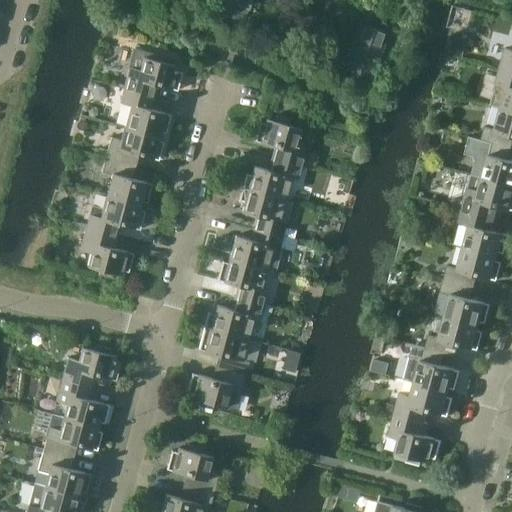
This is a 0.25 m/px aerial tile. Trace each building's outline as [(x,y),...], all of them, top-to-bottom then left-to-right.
[(229,0),(229,3),(225,15),(244,22),(248,10),(250,0),(229,0)] [(359,23),(343,71),(372,81),(388,33),(359,23)] [(451,41),(448,53),(463,56),(465,44),(451,41)] [(171,58),(157,54),(134,48),(123,89),(148,95),(152,83),(177,90),(182,72),(176,70),(177,66),(169,64),(171,58)] [(511,50),(505,49),(499,70),(511,73),(511,50)] [(511,73),(499,70),(490,105),(500,108),(511,110),(511,73)] [(443,81),(440,90),(448,92),(451,84),(443,81)] [(145,107),(148,95),(123,89),(120,102),(130,105),(124,126),(158,135),(159,131),(165,133),(170,114),(145,107)] [(511,110),(500,108),(495,129),(484,127),(481,140),(506,146),(509,134),(511,135),(511,110)] [(279,147),(276,159),(301,166),(307,144),(297,141),(300,128),(288,125),(290,119),(276,115),(274,121),(266,119),(265,123),(259,122),(254,140),(279,147)] [(157,140),(158,135),(124,126),(121,139),(110,137),(105,158),(130,165),(133,153),(158,160),(163,141),(157,140)] [(511,160),(502,158),(506,146),(481,140),(469,137),(464,154),(473,156),(475,160),(471,174),(511,185),(511,160)] [(99,148),(97,155),(104,157),(106,150),(99,148)] [(127,177),(130,165),(105,158),(101,171),(112,174),(106,196),(140,205),(141,201),(147,202),(152,184),(127,177)] [(298,179),(301,166),(276,159),(273,169),(254,164),(252,173),(246,172),(242,187),(286,199),(292,177),(298,179)] [(511,185),(471,174),(462,209),(495,218),(498,206),(511,209),(511,185)] [(286,199),(242,187),(238,201),(244,203),(241,211),(261,217),(258,229),(283,235),(286,222),(280,221),(286,199)] [(139,209),(140,205),(106,196),(102,209),(92,206),(86,228),(111,235),(114,223),(139,229),(144,211),(139,209)] [(491,230),(495,218),(462,209),(458,222),(469,225),(463,247),(497,256),(498,252),(504,253),(509,235),(491,230)] [(108,247),(111,235),(86,228),(80,249),(91,252),(87,266),(99,269),(98,275),(112,278),(113,273),(121,275),(122,270),(128,272),(133,253),(108,247)] [(279,249),(283,235),(258,229),(254,240),(235,235),(229,258),(268,268),(275,271),(281,249),(279,249)] [(496,260),(497,256),(463,247),(457,268),(447,266),(443,279),(468,285),(471,274),(497,280),(502,262),(496,260)] [(262,290),(268,268),(229,258),(228,262),(222,261),(217,279),(242,286),(239,297),(239,298),(264,305),(268,292),(262,290)] [(465,297),(468,285),(443,279),(440,292),(450,295),(444,316),(478,325),(479,321),(485,323),(490,304),(465,297)] [(249,338),(255,316),(261,318),(264,305),(239,298),(239,297),(233,296),(229,308),(216,305),(214,314),(208,312),(205,326),(249,338)] [(477,330),(478,325),(444,316),(438,338),(428,335),(425,348),(424,348),(438,352),(438,353),(444,355),(449,356),(453,343),(478,350),(483,331),(477,330)] [(205,326),(198,349),(224,356),(220,368),(245,374),(249,361),(243,360),(249,338),(205,326)] [(94,350),(84,347),(82,347),(78,360),(68,357),(62,379),(87,386),(90,374),(115,381),(120,362),(114,360),(116,356),(108,354),(110,348),(96,344),(94,350)] [(441,366),(444,355),(438,353),(438,352),(424,348),(425,348),(413,344),(404,380),(414,383),(448,392),(449,388),(455,389),(460,371),(441,366)] [(236,409),(245,374),(220,368),(217,380),(192,373),(187,391),(193,393),(192,397),(199,400),(198,405),(212,409),(213,403),(236,409)] [(84,398),(87,386),(62,379),(56,401),(66,403),(63,417),(97,426),(98,421),(104,423),(109,404),(84,398)] [(447,396),(448,392),(414,383),(410,396),(400,393),(394,415),(419,421),(422,409),(447,416),(452,398),(447,396)] [(383,402),(381,408),(393,412),(395,405),(383,402)] [(97,426),(63,417),(52,414),(47,435),(43,448),(68,455),(71,443),(97,450),(102,431),(96,430),(97,426)] [(426,423),(419,421),(394,415),(388,436),(399,439),(394,458),(420,465),(421,459),(429,461),(430,457),(436,459),(441,440),(423,435),(426,423)] [(191,476),(188,487),(213,494),(219,473),(208,470),(212,456),(200,453),(202,447),(187,444),(186,449),(178,447),(177,452),(171,450),(166,469),(191,476)] [(65,467),(68,455),(43,448),(37,470),(48,473),(44,486),(78,495),(79,491),(85,493),(90,474),(65,467)] [(78,495),(44,486),(34,483),(25,511),(79,511),(83,501),(77,499),(78,495)] [(339,485),(336,497),(358,502),(361,491),(339,485)] [(209,507),(213,494),(188,487),(185,499),(165,494),(160,511),(202,511),(204,506),(209,507)] [(419,511),(421,507),(407,503),(405,509),(378,501),(374,511),(419,511)]
